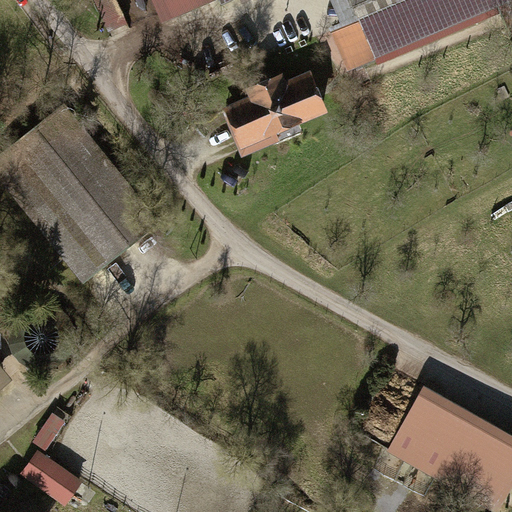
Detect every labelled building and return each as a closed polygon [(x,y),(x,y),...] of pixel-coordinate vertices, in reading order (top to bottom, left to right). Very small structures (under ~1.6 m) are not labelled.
[(511,0),(88,0),(108,45),(211,0),(334,0),(364,68),(511,3),(511,0)] [(259,92),(238,100),(254,142),(340,111),(323,67),(297,77),(294,69),(256,83),(259,92)] [(0,175),(86,281),(159,222),(62,102),(0,151),(0,175)] [(0,354),(0,392),(19,376),(0,354)] [(503,511),(511,498),(511,433),(430,385),(392,450),(498,511),(503,511)] [(86,480),(40,450),(24,473),(70,504),(86,480)]
